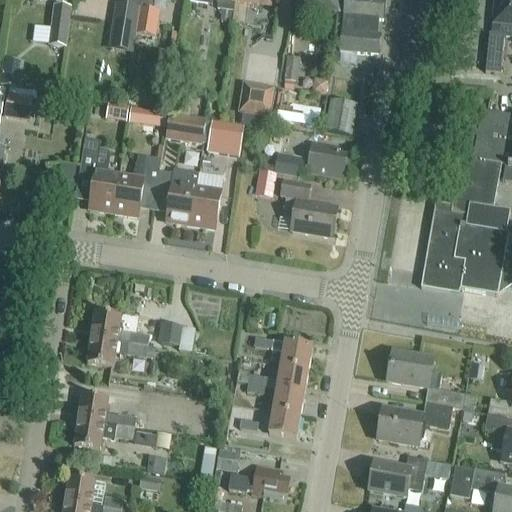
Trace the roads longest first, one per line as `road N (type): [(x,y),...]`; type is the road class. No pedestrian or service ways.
road 1 (residential): [(351,299),(413,0)]
road 2 (residential): [(351,299),(59,249)]
road 3 (residential): [(22,511),(59,249)]
road 4 (residential): [(317,511),(351,299)]
